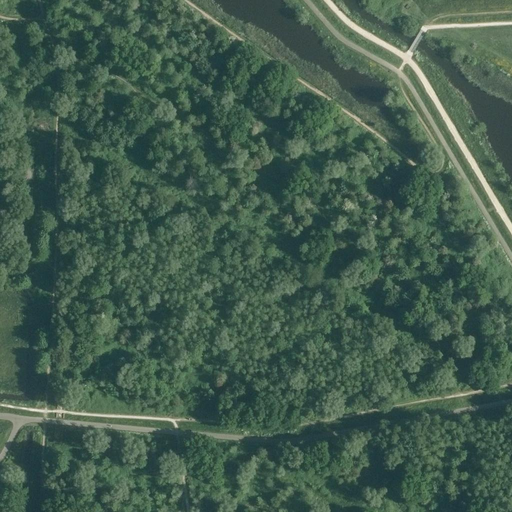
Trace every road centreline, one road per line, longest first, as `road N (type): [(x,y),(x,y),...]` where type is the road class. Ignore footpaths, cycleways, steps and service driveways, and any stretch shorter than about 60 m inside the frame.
road 1 (unknown): [(407,58),(399,85),(444,163),(434,177),(182,0)]
road 2 (unknown): [(54,50),(57,212),(45,410)]
